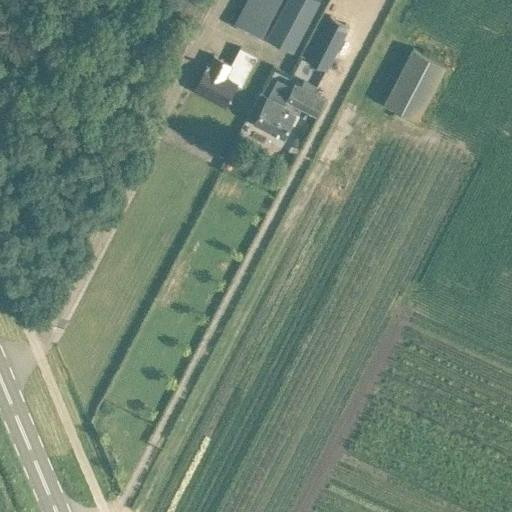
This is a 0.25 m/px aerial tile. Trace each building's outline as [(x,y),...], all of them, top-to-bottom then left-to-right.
[(286,0),(267,38),(293,52),(319,0),(286,0)] [(331,13),(308,57),(329,68),(337,51),(350,23),(331,13)] [(207,66),(195,89),(226,104),(230,96),(231,96),(232,94),(231,94),(237,82),(241,84),(256,54),(239,45),(230,62),(213,54),(208,63),(207,63),(206,65),(207,66)] [(413,46),(385,101),(421,119),(449,64),(413,46)] [(267,95),(255,120),(284,135),(287,128),(291,120),(296,122),(300,114),(296,112),(295,111),(299,103),(317,113),(325,97),(296,81),(287,97),(284,103),(267,95)]
